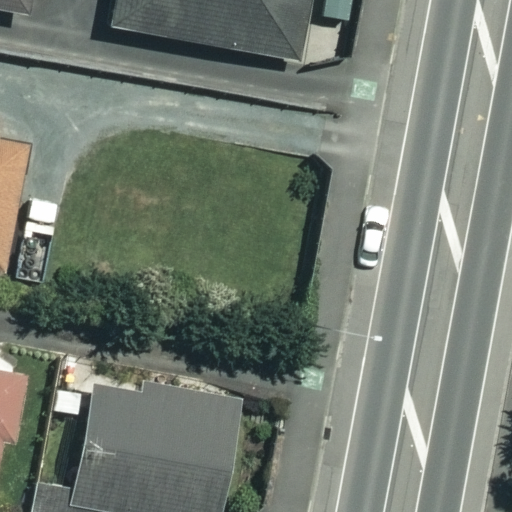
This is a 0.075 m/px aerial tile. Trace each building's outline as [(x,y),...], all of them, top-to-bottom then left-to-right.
[(27,0),(0,0),(0,4),(26,9),(27,0)] [(298,0),(103,0),(100,19),(289,53),(298,0)] [(0,211),(13,137),(0,135),(0,211)] [(0,433),(7,435),(21,365),(0,361),(0,433)] [(213,511),(232,405),(90,380),(67,506),(100,511),(213,511)]
